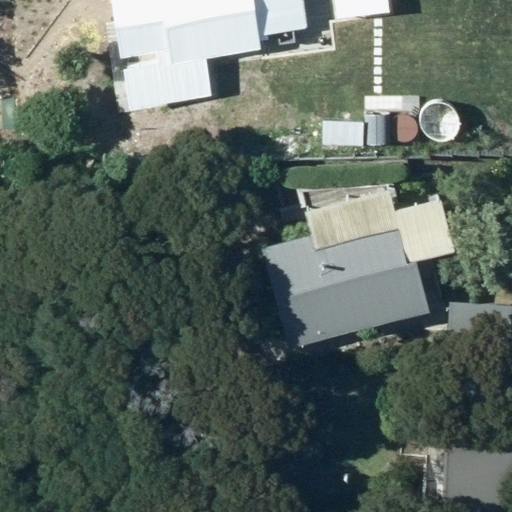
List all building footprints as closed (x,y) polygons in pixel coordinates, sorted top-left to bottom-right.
[(247,0),(162,0),(165,18),(117,26),(127,82),(157,77),(160,92),(124,98),(130,135),(212,122),(205,85),(261,76),(259,63),(306,56),(296,0),(294,0),(249,6),(247,0)] [(318,173),(360,175),(360,150),(319,147),(318,173)] [(399,238),(394,218),(304,241),(310,264),(262,276),(288,378),(426,342),(412,290),(454,279),(441,227),(399,238)] [(509,335),(448,331),(446,361),(507,365),(509,335)] [(511,511),(511,438),(438,435),(434,511),(511,511)]
